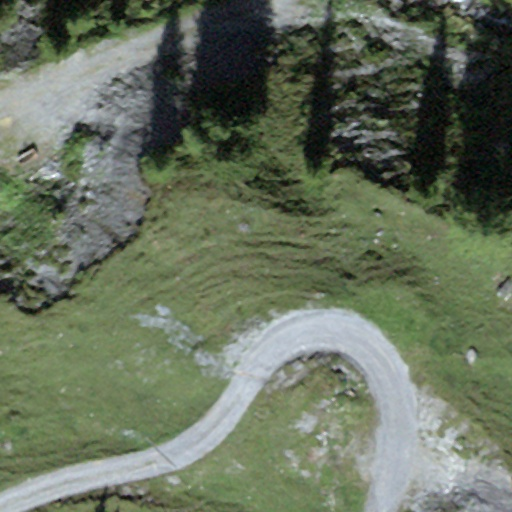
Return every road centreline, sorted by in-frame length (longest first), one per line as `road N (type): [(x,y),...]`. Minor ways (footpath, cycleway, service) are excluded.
road 1 (track): [(13,511),(69,488),(213,450),(293,331),(361,335),(401,374),(409,431),(385,511)]
road 2 (track): [(0,114),(261,0)]
